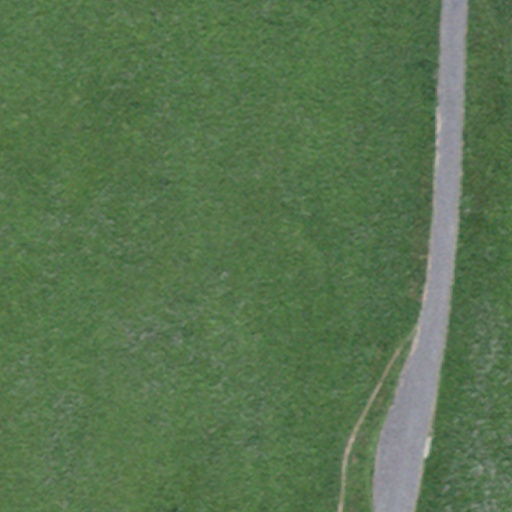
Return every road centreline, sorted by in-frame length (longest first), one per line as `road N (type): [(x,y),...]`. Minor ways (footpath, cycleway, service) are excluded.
road 1 (track): [(447,291),(459,0)]
road 2 (track): [(390,511),(447,291)]
